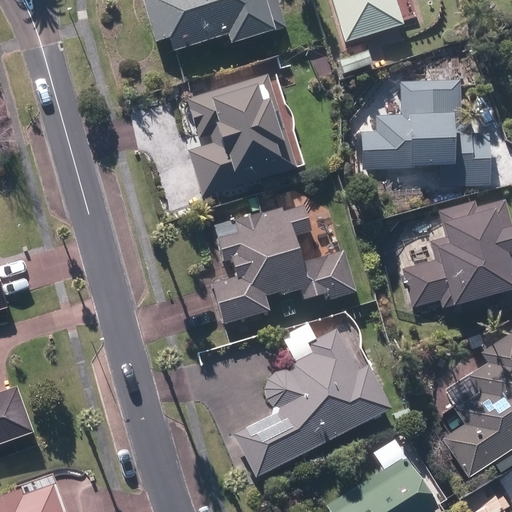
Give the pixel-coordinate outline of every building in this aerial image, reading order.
[(137,0),(152,47),(166,43),(170,56),(224,39),(226,49),(283,32),(273,0),(137,0)] [(329,0),(344,47),(401,29),(392,0),(329,0)] [(338,63),(342,77),(369,68),(365,54),(338,63)] [(186,154),(201,200),(303,168),(273,72),(248,80),(249,82),(185,102),(197,139),(208,136),(212,146),(186,154)] [(425,84),(398,85),(399,118),(373,118),(373,133),(355,133),(356,173),(435,171),(435,191),(485,190),(483,136),(458,137),(458,83),(452,84),(451,73),(424,74),(425,84)] [(437,304),(439,312),(445,310),(445,312),(495,300),(498,312),(511,308),(511,251),(501,205),(474,212),(472,206),(435,215),(442,243),(427,246),(431,266),(399,274),(409,311),(437,304)] [(214,242),(213,242),(219,266),(228,263),(233,279),(208,286),(219,326),(265,313),(261,299),(277,294),(278,299),(299,292),(302,303),(321,297),(323,303),(351,295),(340,253),(296,266),(289,240),(306,235),(299,209),(279,214),(278,210),(232,223),(210,229),(214,242)] [(232,436),(254,479),(387,412),(365,369),(355,374),(333,331),(305,346),(310,356),(291,366),(288,374),(282,373),(273,375),(265,381),(261,391),(263,401),(270,409),(276,411),(274,415),(232,436)] [(437,443),(462,481),(489,464),(497,476),(508,469),(500,457),(511,449),(511,336),(511,335),(479,355),(485,366),(467,379),(477,396),(451,412),(461,427),(437,443)] [(0,447),(31,436),(15,390),(0,395),(0,447)] [(333,511),(433,511),(406,467),(333,511)] [(16,494),(0,499),(0,511),(55,511),(48,489),(18,499),(16,494)]
